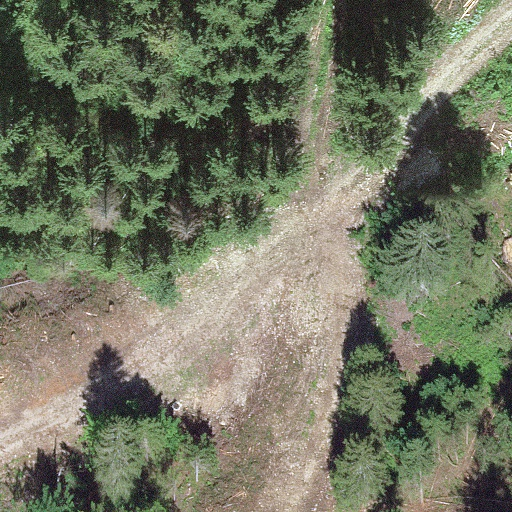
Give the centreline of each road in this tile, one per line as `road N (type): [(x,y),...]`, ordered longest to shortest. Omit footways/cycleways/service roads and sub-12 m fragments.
road 1 (track): [(0,442),(113,394),(167,356),(319,219)]
road 2 (track): [(319,219),(347,283),(346,359),(336,418),(299,511)]
road 3 (track): [(511,21),(319,219)]
